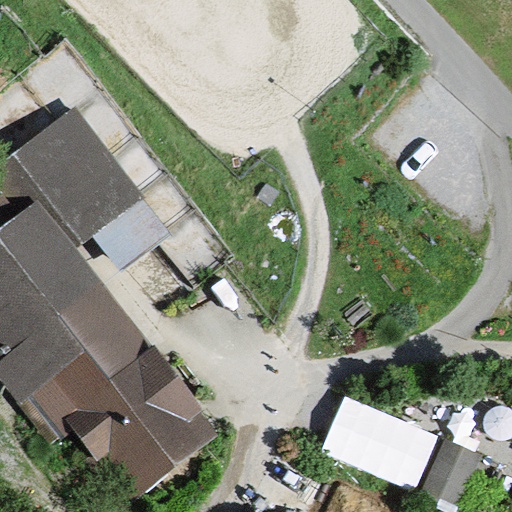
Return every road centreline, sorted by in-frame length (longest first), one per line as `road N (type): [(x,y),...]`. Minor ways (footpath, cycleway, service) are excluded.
road 1 (track): [(511,350),(420,342),(315,375),(270,406)]
road 2 (track): [(479,82),(511,245)]
road 3 (track): [(511,246),(489,299),(420,342)]
